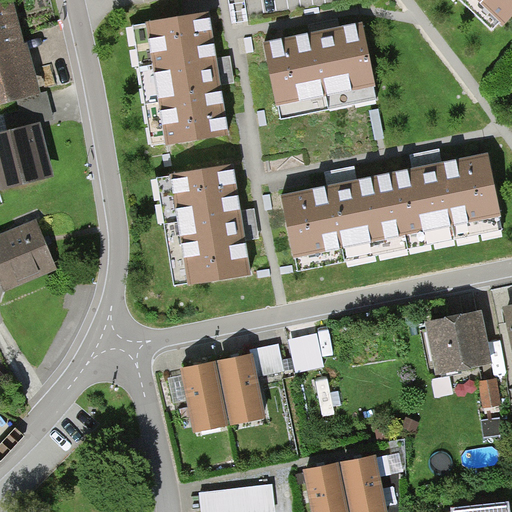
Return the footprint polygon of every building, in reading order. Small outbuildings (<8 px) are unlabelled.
[(511,0),(480,0),(504,24),(511,16),(511,0)] [(9,1),(0,2),(0,99),(31,93),(9,1)] [(212,7),(127,20),(149,150),(233,137),(212,7)] [(364,18),(259,36),(276,121),(381,98),(364,18)] [(36,125),(0,133),(0,189),(48,178),(36,125)] [(490,154),(280,195),(293,261),(503,220),(490,154)] [(235,164),(156,177),(174,288),(254,276),(244,214),(235,164)] [(39,225),(0,240),(0,287),(1,291),(56,270),(39,225)] [(481,312),(427,321),(435,374),(490,365),(481,312)] [(325,370),(324,358),(334,357),(331,334),(291,338),(294,374),(325,370)] [(252,355),(183,368),(195,431),(263,419),(252,355)] [(329,407),(342,404),(334,369),(322,371),(329,407)] [(498,378),(478,380),(481,407),(502,405),(498,378)] [(384,511),(374,461),(305,475),(311,511),(384,511)] [(276,511),(275,490),(202,493),(202,511),(276,511)]
